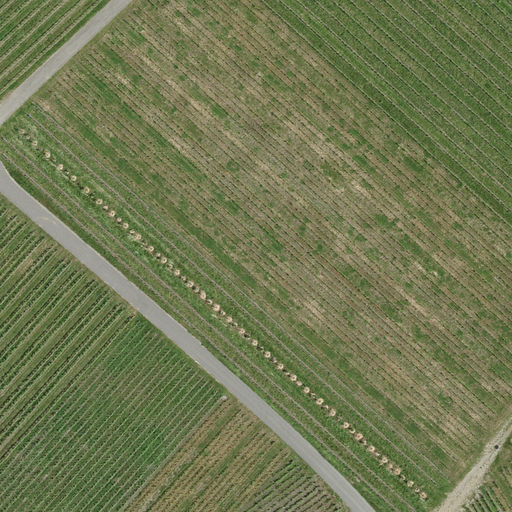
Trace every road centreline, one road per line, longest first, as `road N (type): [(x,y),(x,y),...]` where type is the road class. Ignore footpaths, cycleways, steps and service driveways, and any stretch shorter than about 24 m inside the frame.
road 1 (track): [(362,511),(229,380),(0,180)]
road 2 (track): [(0,114),(122,0)]
